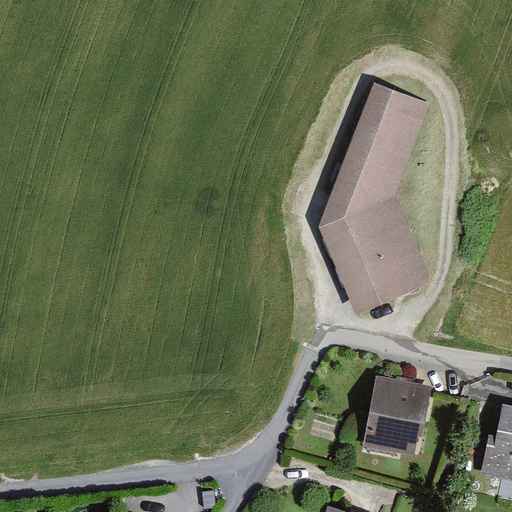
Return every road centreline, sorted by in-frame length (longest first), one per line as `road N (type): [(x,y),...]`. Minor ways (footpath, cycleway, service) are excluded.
road 1 (track): [(322,330),(311,211),(358,88),(383,68),(424,74),(454,109),(452,238),(439,290),(391,342)]
road 2 (residential): [(511,369),(322,330),(262,470)]
road 3 (residential): [(262,470),(0,495)]
